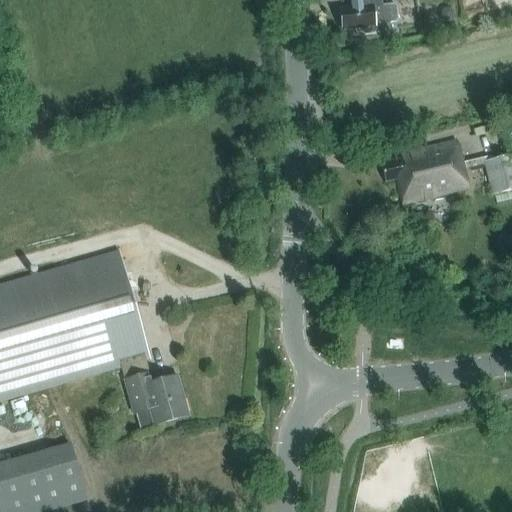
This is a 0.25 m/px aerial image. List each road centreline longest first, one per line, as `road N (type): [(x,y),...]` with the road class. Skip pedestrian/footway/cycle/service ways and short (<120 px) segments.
road 1 (tertiary): [(289,0),(293,203)]
road 2 (tertiary): [(323,386),(289,332),(293,203)]
road 3 (tertiary): [(323,386),(511,362)]
road 4 (tertiary): [(284,511),(292,436),(323,386)]
